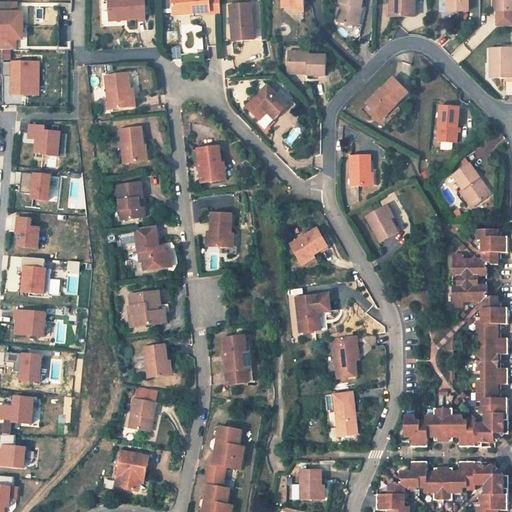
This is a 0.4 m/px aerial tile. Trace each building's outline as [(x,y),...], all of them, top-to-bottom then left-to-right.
[(124,19),(127,19),(127,20),(132,20),(146,19),(145,0),(108,0),(109,13),(112,13),(113,21),(124,21),(124,20),(124,19)] [(221,13),(220,0),(172,0),(173,13),(193,12),(193,14),(221,13)] [(340,0),(340,4),(341,4),(337,22),(355,27),(360,9),(361,9),(363,0),(340,0)] [(415,17),(415,0),(390,0),(391,7),(391,17),(415,17)] [(447,0),(447,12),(468,12),(468,1),(466,1),(465,0),(447,0)] [(511,0),(493,0),(494,11),(497,11),(496,26),(511,25),(511,0)] [(0,49),(13,50),(13,39),(18,39),(20,39),(20,12),(17,12),(13,12),(13,2),(0,1),(0,49)] [(251,4),(230,6),(233,42),(254,40),(251,4)] [(43,39),(58,40),(58,12),(44,12),(43,39)] [(196,50),(195,29),(183,29),(184,51),(196,50)] [(511,47),(490,48),(490,63),(492,63),(492,78),(504,78),(511,77),(511,47)] [(182,48),(173,48),(174,62),(182,61),(182,48)] [(308,53),(288,52),(287,70),(307,71),(306,76),(325,76),(325,56),(308,56),(308,53)] [(39,95),(40,62),(3,62),(3,76),(13,76),(12,95),(39,95)] [(127,91),(131,90),(129,74),(124,75),(105,76),(109,110),(124,109),(128,108),(127,91)] [(378,89),(363,103),(375,117),(390,103),(393,105),(406,93),(392,78),(379,90),(378,89)] [(268,85),(248,107),(262,120),(268,113),(273,108),(280,115),(289,105),(268,85)] [(134,90),(132,90),(131,90),(127,91),(128,108),(132,108),(135,107),(134,90)] [(390,103),(375,117),(378,120),(393,105),(390,103)] [(437,140),(457,142),(459,107),(440,105),(437,140)] [(273,108),(268,113),(275,120),(280,115),(273,108)] [(46,128),(31,126),(29,140),(37,140),(36,153),(43,154),(43,156),(59,158),(62,134),(45,132),(46,128)] [(132,130),(124,130),(120,131),(123,165),(124,165),(132,164),(144,163),(143,147),(141,129),(132,130)] [(293,146),(298,134),(292,131),(287,144),(293,146)] [(198,150),(202,184),(227,181),(225,164),(222,164),(220,147),(198,150)] [(351,186),(377,186),(377,170),(371,170),(370,156),(350,157),(351,186)] [(481,178),(470,163),(454,175),(464,189),(461,191),(472,207),(489,196),(478,180),(481,178)] [(49,202),(52,177),(23,174),(21,190),(26,190),(26,195),(34,196),(33,200),(49,202)] [(478,180),(489,196),(492,194),(481,178),(478,180)] [(140,184),(132,185),(124,186),(116,187),(120,221),(124,221),(132,220),(140,219),(138,200),(142,200),(140,184)] [(389,221),(391,220),(394,219),(387,205),(382,208),(389,221)] [(366,217),(380,243),(398,233),(391,220),(389,221),(382,208),(366,217)] [(452,212),(455,218),(462,215),(459,209),(452,212)] [(211,233),(210,248),(231,249),(231,235),(233,215),(212,214),(211,233)] [(32,221),(19,220),(18,228),(20,228),(20,234),(18,248),(39,251),(41,230),(32,229),(32,221)] [(155,228),(134,230),(137,254),(141,254),(142,263),(143,272),(171,269),(169,253),(164,253),(158,254),(157,248),(155,228)] [(318,228),(291,245),(302,263),(315,255),(329,246),(318,228)] [(412,449),(428,449),(428,439),(435,439),(439,439),(439,442),(450,442),(450,439),(454,439),(461,439),(461,449),(478,449),(478,445),(484,445),(497,445),(497,435),(506,435),(506,422),(506,416),(510,416),(510,400),(503,400),(500,400),(500,386),(503,386),(510,386),(510,370),(503,370),(500,370),(500,366),(500,356),(503,356),(510,356),(510,340),(503,340),(500,340),(500,325),(503,325),(510,325),(510,310),(500,310),(500,298),(493,298),(491,300),(487,297),(489,294),(489,287),(480,287),(480,277),(489,277),(489,269),(487,267),(491,263),(493,266),(500,266),(500,254),(510,254),(510,238),(500,238),(500,231),(479,231),(479,241),(484,241),(484,251),(480,255),(484,258),(484,262),(481,262),(477,258),(474,261),(464,261),(464,256),(453,256),(453,277),(458,277),(458,287),(453,287),(453,308),(464,308),(464,303),(471,303),(475,307),(479,304),(482,304),(482,307),(478,311),(482,315),(482,322),(477,322),(477,343),(482,343),(482,352),(477,352),(477,358),(477,366),(477,373),(482,373),(482,382),(477,382),(477,403),(482,403),(482,408),(480,408),(480,416),(489,424),(484,429),(476,421),(468,421),(468,423),(463,423),(463,418),(453,418),(453,410),(435,410),(435,418),(425,418),(425,423),(415,423),(415,418),(405,418),(405,439),(412,439),(412,449)] [(315,255),(302,263),(304,266),(316,258),(315,255)] [(45,261),(23,259),(22,269),(25,269),(22,294),(49,296),(51,271),(44,270),(45,261)] [(132,328),(168,324),(166,305),(162,306),(160,293),(132,296),(130,296),(132,307),(129,308),(131,328),(132,328)] [(297,298),(301,333),(328,330),(326,312),(324,295),(297,298)] [(45,339),(47,315),(16,312),(16,321),(17,321),(16,336),(45,339)] [(358,376),(357,366),(356,361),(355,355),(359,355),(357,336),(333,339),(335,358),(336,366),(338,379),(358,376)] [(246,384),(245,371),(248,371),(246,354),(248,354),(246,337),(224,339),(226,358),(227,366),(228,372),(227,373),(228,387),(246,384)] [(145,347),(146,358),(147,366),(148,377),(169,375),(168,366),(168,361),(167,358),(166,345),(145,347)] [(6,354),(6,358),(5,364),(16,365),(18,365),(17,374),(22,374),(21,382),(41,384),(42,366),(43,358),(6,354)] [(246,354),(248,371),(245,371),(246,384),(255,383),(253,366),(252,358),(251,354),(248,354),(246,354)] [(146,388),(137,386),(135,397),(132,411),(129,426),(132,427),(149,430),(152,416),(153,417),(157,402),(156,402),(144,399),(146,388)] [(156,402),(158,391),(146,388),(144,399),(156,402)] [(356,412),(353,392),(333,394),(338,438),(357,436),(354,412),(356,412)] [(32,426),(34,401),(15,399),(15,410),(0,409),(0,412),(0,421),(13,422),(13,425),(32,426)] [(208,474),(225,478),(228,468),(242,471),(247,449),(241,447),(244,432),(222,427),(214,465),(210,464),(208,474)] [(2,446),(2,451),(0,451),(0,466),(23,468),(25,448),(2,446)] [(117,480),(122,481),(120,489),(124,490),(132,491),(139,493),(140,484),(141,481),(145,481),(149,458),(132,454),(124,453),(122,452),(117,480)] [(390,511),(410,511),(411,509),(406,509),(406,501),(409,498),(405,494),(405,490),(409,490),(413,494),(416,490),(424,490),(424,495),(434,495),(434,503),(454,503),(454,495),(464,495),(464,489),(468,489),(468,492),(475,492),(487,482),(491,487),(479,497),(479,505),(482,505),(482,510),(477,510),(476,511),(499,511),(502,511),(509,511),(509,496),(505,496),(505,490),(506,476),(495,476),(495,467),(482,467),(476,467),(476,463),(459,463),(459,473),(453,473),(449,473),(449,470),(438,470),(438,473),(434,473),(428,473),(428,464),(412,464),(412,473),(401,473),(401,481),(403,483),(400,487),(397,484),(390,484),(390,496),(378,496),(378,511),(390,511)] [(325,471),(303,471),(303,501),(325,501),(325,487),(325,471)] [(223,488),(225,478),(208,474),(206,485),(208,485),(202,511),(232,511),(233,507),(227,505),(230,489),(223,488)] [(0,487),(0,511),(5,511),(6,510),(12,511),(15,479),(1,477),(0,487)]
